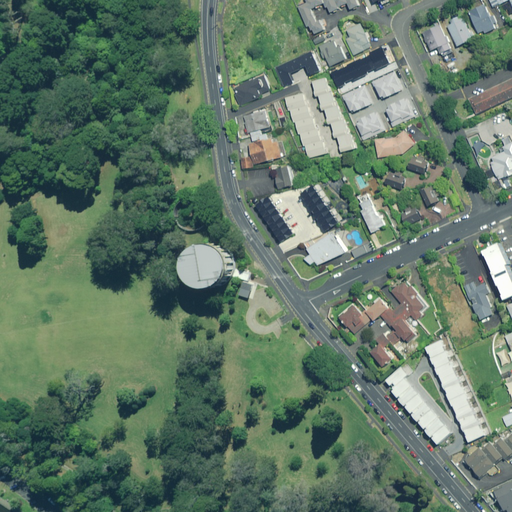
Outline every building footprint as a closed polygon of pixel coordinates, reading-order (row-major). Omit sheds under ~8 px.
[(304,0),(297,3),(306,28),(309,27),(313,35),(324,31),(320,21),(316,23),(311,9),(326,4),(330,13),(339,10),(339,8),(347,4),(350,11),(358,7),(355,0),(304,0)] [(509,0),(508,0),(488,0),(493,8),(509,0)] [(473,17),(472,17),(478,34),(484,32),(485,34),(496,30),(485,2),(470,8),(473,17)] [(473,40),(464,19),(460,21),(458,17),(450,21),(452,25),(448,27),(458,47),(473,40)] [(369,44),(361,24),(347,30),(350,38),(346,40),(353,56),(364,51),(362,47),(369,44)] [(452,52),(440,24),(422,31),(433,56),(439,53),(441,57),(452,52)] [(325,41),(323,36),(313,41),(315,46),(325,41)] [(337,48),(334,40),(318,47),(323,59),(326,58),(330,67),(346,60),(340,46),(337,48)] [(305,65),(309,74),(319,70),(311,51),(273,67),(282,89),(294,84),(289,71),(305,65)] [(370,61),(359,66),(359,64),(348,69),(355,86),(377,77),(370,61)] [(347,71),(344,65),(331,71),(334,77),(347,71)] [(270,91),(263,76),(237,87),(239,93),(236,95),(240,107),(264,97),(263,94),(270,91)] [(394,79),(393,76),(383,80),(382,78),(372,83),(375,91),(377,90),(380,97),(385,95),(386,98),(402,91),(396,77),(394,79)] [(319,97),(330,93),(330,92),(326,78),(312,82),(316,97),(319,97)] [(511,98),(511,79),(469,100),(476,115),(511,98)] [(354,109),(356,112),(372,104),(364,86),(342,97),(346,105),(347,104),(350,111),(354,109)] [(330,93),(319,97),(322,111),(325,111),(336,108),(335,105),(332,93),(330,93)] [(290,112),(307,107),(303,95),(285,100),(288,112),(290,112)] [(412,115),(406,100),(386,108),(392,122),(402,118),(403,119),(412,115)] [(295,123),(310,119),(307,107),(290,112),(293,124),(295,123)] [(336,108),(325,111),(329,125),(331,125),(342,122),(341,118),(338,107),(336,108)] [(252,112),(253,115),(244,117),(248,134),(268,129),(270,128),(265,109),(252,112)] [(383,129),(376,113),(356,122),(362,136),(372,132),(373,133),(383,129)] [(310,119),(295,123),(298,136),(300,135),(316,131),(313,118),(310,119)] [(342,122),(331,125),(335,139),(338,138),(349,135),(347,129),(345,121),(342,122)] [(316,131),(300,135),(303,147),(305,147),(323,142),(319,130),(316,131)] [(416,145),(406,132),(396,139),(386,140),(386,139),(375,140),(378,158),(403,154),(416,145)] [(262,136),(262,134),(252,136),(253,142),(249,143),(252,157),(241,160),(244,170),(254,167),(254,166),(287,157),(283,142),(279,143),(277,138),(269,140),(268,135),(262,136)] [(349,135),(338,138),(341,153),(355,150),(351,135),(349,135)] [(323,142),(305,147),(309,159),(327,154),(323,142)] [(493,158),(494,161),(491,163),(498,181),(511,174),(511,144),(504,148),(506,152),(493,158)] [(430,160),(415,155),(411,170),(426,175),(430,160)] [(296,186),(292,168),(279,171),(281,178),(279,179),(282,190),(296,186)] [(403,174),(398,172),(396,175),(391,173),(386,183),(397,188),(401,190),(407,179),(402,176),(403,174)] [(511,187),(507,180),(500,184),(503,190),(511,187)] [(440,202),(434,187),(422,192),(428,207),(440,202)] [(359,197),(363,204),(362,205),(365,211),(363,212),(373,234),(380,231),(379,229),(387,226),(382,216),(380,217),(372,200),(371,201),(368,193),(359,197)] [(283,202),(281,195),(274,198),(278,212),(272,214),(275,221),(293,215),(293,214),(300,212),(296,200),(288,203),(287,200),(283,202)] [(461,204),(456,195),(449,198),(453,208),(461,204)] [(212,214),(211,207),(206,200),(199,197),(191,197),(184,201),(179,208),(179,216),(182,223),(188,228),(196,230),(204,228),(209,222),(212,214)] [(422,220),(417,208),(401,215),(407,227),(422,220)] [(322,233),(313,213),(288,224),(291,231),(285,233),(288,240),(304,233),(306,240),(322,233)] [(321,265),(349,252),(337,232),(310,246),(314,255),(308,258),(314,263),(320,261),(321,265)] [(237,259),(237,258),(236,254),(234,251),(231,248),(228,245),(225,244),(221,242),(217,242),(214,242),(210,242),(206,244),(203,246),(200,248),(197,251),(195,254),(194,258),(193,262),(194,266),(194,269),(196,273),(197,276),(200,279),(203,282),(206,284),(210,285),(214,286),(218,286),(221,285),(225,284),(228,282),(231,279),(234,276),(236,273),(237,269),(238,266),(238,262),(237,259)] [(374,251),(370,243),(352,252),(356,259),(374,251)] [(511,299),(511,278),(497,244),(480,252),(503,304),(511,299)] [(457,306),(440,270),(424,277),(434,297),(436,297),(444,316),(452,312),(450,309),(457,306)] [(372,353),(384,368),(394,360),(384,349),(391,343),(394,346),(403,339),(406,342),(416,334),(406,321),(412,316),(417,321),(424,315),(421,312),(427,307),(418,295),(419,294),(412,286),(409,288),(404,282),(392,292),(402,304),(392,312),(380,298),(375,303),(376,304),(363,315),(354,305),(340,318),(355,335),(373,320),(375,322),(384,314),(387,317),(384,319),(391,328),(393,327),(397,331),(388,339),(383,333),(375,340),(380,346),(372,353)] [(464,287),(471,301),(473,300),(475,304),(473,305),(481,321),(493,315),(490,308),(492,307),(486,295),(490,293),(486,284),(477,288),(474,283),(464,287)] [(511,306),(503,310),(510,324),(511,323),(511,306)] [(443,339),(425,348),(430,358),(447,349),(443,339)] [(447,349),(430,358),(434,369),(452,361),(451,360),(447,349)] [(452,361),(434,369),(439,380),(457,372),(456,371),(452,361)] [(445,443),(458,431),(452,424),(452,423),(447,416),(446,417),(438,408),(439,407),(433,400),(432,401),(424,392),(425,392),(419,385),(418,386),(410,376),(415,372),(407,363),(390,378),(392,381),(399,389),(398,390),(445,443)] [(278,381),(289,396),(310,380),(298,365),(278,381)] [(457,372),(439,380),(444,390),(461,383),(461,381),(457,372)] [(461,383),(444,390),(448,400),(466,392),(466,391),(461,383)] [(466,392),(448,400),(453,411),(470,404),(470,402),(466,392)] [(470,404),(453,411),(458,422),(476,414),(475,412),(470,404)] [(511,412),(501,418),(506,428),(511,424),(511,412)] [(476,414),(458,422),(462,433),(480,425),(479,424),(476,414)] [(480,425),(462,433),(467,443),(485,435),(484,434),(480,425)] [(511,455),(511,451),(504,442),(502,439),(493,446),(503,458),(506,461),(511,455)] [(488,456),(495,465),(503,458),(493,446),(490,442),(482,449),(488,456)] [(473,470),(488,456),(482,449),(481,448),(466,461),(473,470)] [(488,456),(473,470),(481,479),(496,466),(495,465),(488,456)] [(499,500),(511,494),(511,484),(495,492),(499,500)] [(508,510),(511,508),(511,494),(499,500),(505,511),(508,510)]
